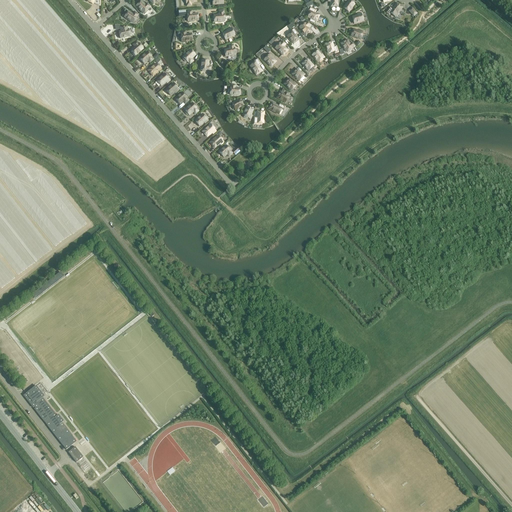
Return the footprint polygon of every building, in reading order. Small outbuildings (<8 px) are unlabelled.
[(349,1),(343,8),(348,12),(354,5),(353,4),(354,3),(351,1),(350,2),(349,1)] [(144,13),(145,14),(148,11),(147,11),(148,10),(148,9),(150,7),(147,4),(145,6),(141,2),(136,6),(143,14),(144,13)] [(398,13),(402,8),(397,4),(393,10),(390,8),(386,13),(389,15),(391,14),(395,17),(396,16),(397,17),(399,14),(398,13)] [(308,17),(308,18),(311,19),(310,21),(315,23),(316,22),(319,16),(314,14),(316,11),(310,8),(308,11),(310,12),(308,17)] [(219,10),(219,12),(219,16),(214,16),(214,23),(225,22),(224,20),(226,20),(225,16),(224,16),(224,15),(223,10),(219,10)] [(189,22),(189,23),(193,22),(193,21),(198,21),(197,14),(192,15),(192,11),(187,12),(187,15),(188,22),(189,22)] [(134,22),(135,23),(137,20),(136,19),(137,18),(136,18),(138,15),(134,13),(133,15),(128,12),(124,17),(133,23),(134,22)] [(352,18),(354,24),(363,21),(363,20),(364,20),(363,16),(362,16),(361,13),(357,14),(357,16),(352,18)] [(301,27),(300,28),(303,33),(300,35),(302,37),(305,35),(306,36),(308,35),(311,32),(308,28),(310,26),(308,22),(305,24),(304,25),(303,24),(300,26),(301,27)] [(130,35),(131,35),(130,31),(129,31),(129,30),(127,30),(126,27),(121,28),(122,32),(119,32),(119,34),(118,34),(119,38),(120,37),(120,39),(130,36),(130,35)] [(293,44),(298,40),(295,36),(298,34),(294,29),(291,31),(291,32),(291,33),(288,35),(289,36),(287,37),(293,44)] [(235,36),(232,30),(222,34),(225,40),(235,36)] [(362,35),(363,32),(359,30),(359,32),(354,30),(351,36),(360,40),(360,38),(361,39),(363,35),(362,35)] [(181,37),(180,37),(180,41),(181,41),(181,42),(183,42),(183,43),(187,43),(186,42),(192,41),(191,34),(186,35),(186,32),(181,32),(181,35),(181,37)] [(348,52),(351,51),(350,50),(352,49),(354,47),(352,43),(349,45),(347,41),(341,44),(346,52),(347,52),(348,52)] [(138,44),(136,42),(133,45),(135,47),(131,51),(135,56),(143,49),(142,48),(143,47),(140,44),(140,45),(139,44),(138,44)] [(279,45),(278,44),(276,47),(275,48),(283,56),(288,51),(283,47),(286,45),(282,42),(280,44),(279,45)] [(325,45),(328,54),(334,52),(335,54),(338,53),(336,47),(333,48),(332,43),(325,45)] [(234,49),(233,45),(229,46),(229,49),(224,51),(225,57),(231,56),(231,57),(235,56),(234,55),(236,55),(235,54),(236,53),(236,50),(235,50),(234,49)] [(188,62),(190,65),(193,62),(191,59),(195,55),(190,51),(183,58),(184,59),(183,60),(186,62),(187,63),(188,62)] [(321,56),(317,51),(312,56),(318,63),(319,62),(320,63),(323,61),(322,60),(325,58),(322,55),(321,56)] [(151,56),(152,56),(149,53),(148,53),(147,52),(146,53),(146,52),(143,55),(144,56),(139,59),(144,64),(148,61),(150,63),(153,60),(151,58),(152,57),(151,56)] [(270,54),(264,60),(271,67),(276,62),(272,58),(273,57),(270,54)] [(251,66),(250,67),(256,75),(262,72),(258,66),(261,65),(257,59),(254,61),(255,62),(254,63),(251,65),(251,66)] [(207,71),(210,72),(211,67),(208,67),(208,61),(202,60),(200,71),(202,71),(202,72),(206,73),(206,71),(207,72),(207,71)] [(307,60),(302,64),(308,71),(313,67),(307,60)] [(153,76),(161,69),(156,64),(148,71),(153,76)] [(301,73),(297,70),(292,74),(299,81),(305,75),(302,72),(301,73)] [(168,78),(169,78),(166,75),(165,75),(165,74),(157,81),(161,86),(166,82),(167,83),(170,81),(168,78)] [(293,84),(289,80),(284,84),(291,91),(297,85),(294,82),(293,84)] [(174,84),(166,91),(170,96),(174,93),(175,94),(180,91),(178,89),(174,84)] [(230,95),(239,96),(240,89),(235,89),(235,86),(231,85),(231,88),(230,88),(230,90),(229,90),(229,94),(230,94),(230,95)] [(280,92),(277,98),(285,103),(286,101),(287,102),(289,99),(288,98),(288,97),(290,94),(286,92),(284,91),(283,89),(281,93),(280,92)] [(187,98),(182,93),(175,99),(179,104),(183,101),(185,104),(189,101),(187,98)] [(243,106),(240,100),(232,104),(233,106),(232,106),(233,109),(234,109),(235,110),(243,106)] [(272,103),(269,109),(279,115),(282,109),(283,110),(285,107),(279,104),(278,107),(272,103)] [(196,108),(197,107),(194,104),(193,105),(192,104),(184,111),(185,112),(185,113),(187,115),(188,115),(189,116),(193,112),(195,115),(199,111),(196,109),(197,109),(196,108)] [(244,116),(244,117),(247,119),(247,118),(250,119),(252,116),(250,115),(253,110),(247,107),(243,116),(244,116)] [(257,118),(254,118),(254,125),(258,125),(262,125),(262,124),(263,124),(264,113),(257,112),(257,118)] [(206,119),(207,118),(204,115),(204,116),(203,115),(195,122),(199,127),(204,122),(205,124),(208,121),(206,119)] [(214,129),(215,129),(212,126),(211,126),(211,125),(203,132),(207,137),(212,133),(213,134),(216,132),(214,129)] [(221,140),(222,139),(220,136),(219,137),(218,136),(210,143),(214,148),(219,144),(220,145),(224,142),(221,140)] [(230,151),(226,146),(219,152),(223,157),(227,154),(229,157),(232,154),(230,151)] [(36,408),(35,409),(66,450),(76,442),(62,423),(64,422),(59,415),(57,416),(56,416),(55,415),(55,414),(43,397),(44,396),(45,397),(37,386),(25,395),(34,407),(35,407),(36,408)] [(75,447),(68,453),(76,463),(83,458),(75,447)]
